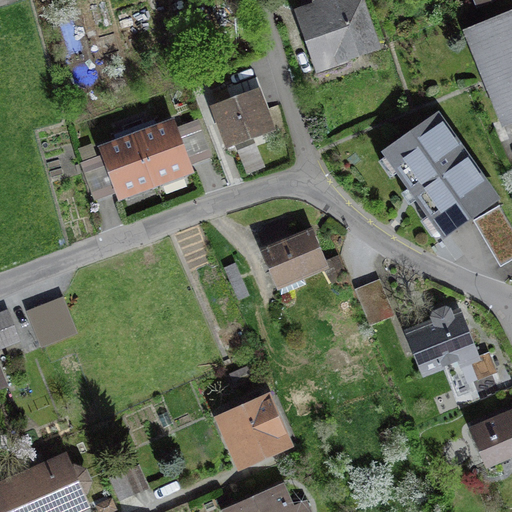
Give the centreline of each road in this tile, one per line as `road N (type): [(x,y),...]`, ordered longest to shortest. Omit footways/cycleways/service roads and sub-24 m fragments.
road 1 (residential): [(0,291),(186,215),(260,192),(303,194)]
road 2 (residential): [(303,194),(414,269),(511,313)]
road 3 (residential): [(258,0),(300,142),(303,194)]
